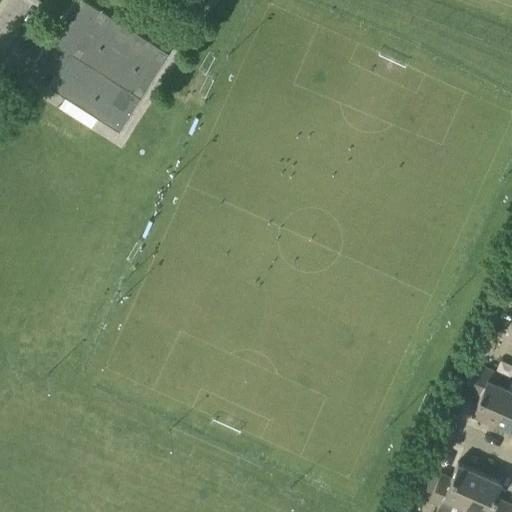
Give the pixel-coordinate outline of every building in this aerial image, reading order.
[(49,86),(90,112),(118,130),(168,53),(84,0),(74,0),(36,61),(56,74),(49,86)] [(493,421),(508,387),(497,382),(500,373),(480,364),(469,387),(480,392),(471,411),(493,421)] [(511,388),(508,387),(493,421),(511,429),(511,388)] [(436,511),(437,511),(461,511),(464,506),(479,472),(458,462),(449,482),(423,470),(413,492),(428,499),(428,500),(439,505),(436,511)] [(474,511),(499,511),(502,506),(492,501),(501,481),(479,472),(464,506),(475,511),(474,511)]
